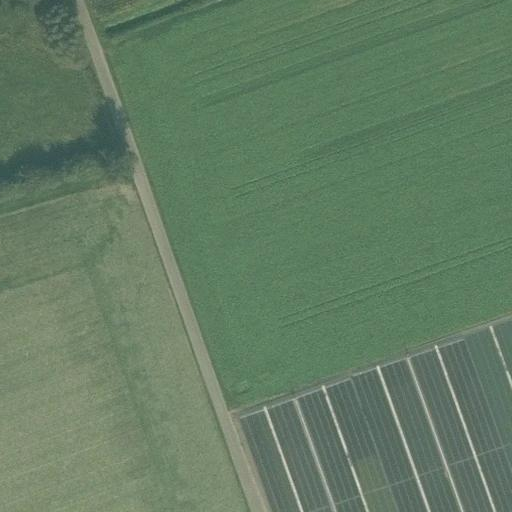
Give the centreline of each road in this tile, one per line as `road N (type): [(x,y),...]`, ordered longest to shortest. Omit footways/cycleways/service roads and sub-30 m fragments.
road 1 (unclassified): [(255,511),(74,0)]
road 2 (track): [(132,163),(0,206)]
